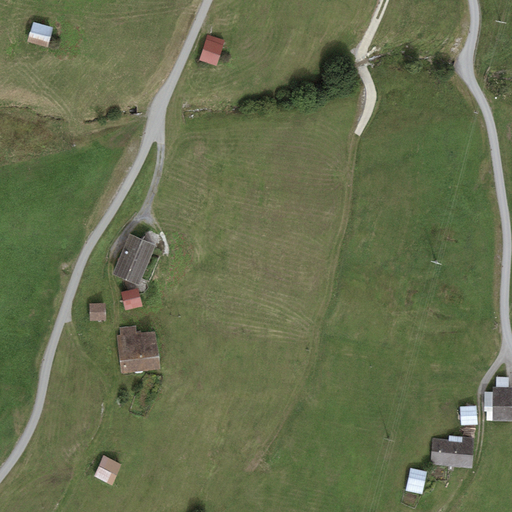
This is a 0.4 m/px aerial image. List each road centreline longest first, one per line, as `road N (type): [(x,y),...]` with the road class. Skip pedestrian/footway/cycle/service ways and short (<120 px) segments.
road 1 (unclassified): [(207,0),(150,142),(85,260),(27,433),(0,477)]
road 2 (unclassified): [(511,349),(494,143),(468,75),(471,0)]
road 3 (track): [(384,0),(363,47),(369,108),(356,133)]
